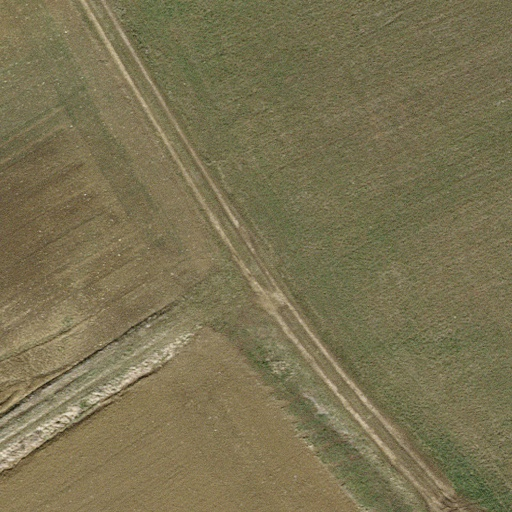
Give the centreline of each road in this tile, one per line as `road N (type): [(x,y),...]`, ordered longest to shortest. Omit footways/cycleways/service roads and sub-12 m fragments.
road 1 (track): [(101,0),(272,287),(452,511)]
road 2 (track): [(243,238),(0,404)]
